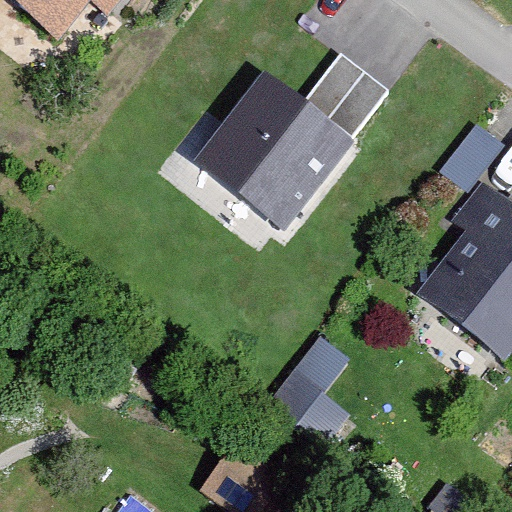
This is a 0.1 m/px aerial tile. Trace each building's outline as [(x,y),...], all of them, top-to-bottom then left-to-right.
[(0,0),(0,13),(45,45),(76,2),(103,21),(118,0),(0,0)] [(287,109),(239,75),(173,165),(265,231),(370,87),(326,56),(287,109)] [(511,212),(473,185),(393,299),(484,363),(511,324),(511,212)] [(323,390),(350,359),(323,336),(263,405),(319,454),(352,415),(323,390)] [(159,511),(131,493),(117,511),(159,511)]
